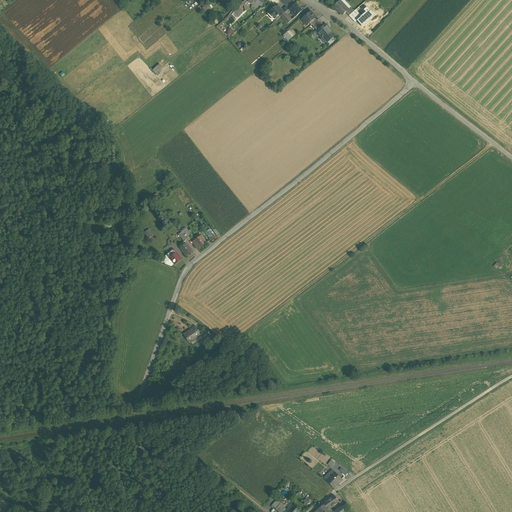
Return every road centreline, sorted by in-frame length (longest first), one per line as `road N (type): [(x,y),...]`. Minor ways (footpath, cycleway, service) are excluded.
road 1 (tertiary): [(411,81),(190,265),(135,406),(137,447)]
road 2 (track): [(137,400),(234,342),(490,142)]
road 3 (unclassified): [(354,478),(511,376)]
road 4 (track): [(135,406),(114,397),(112,385),(119,307),(138,255)]
road 5 (track): [(110,131),(0,28)]
road 6 (unclassified): [(266,511),(191,457),(137,447)]
road 7 (tertiary): [(411,81),(306,0)]
road 8 (tertiary): [(511,158),(411,81)]
